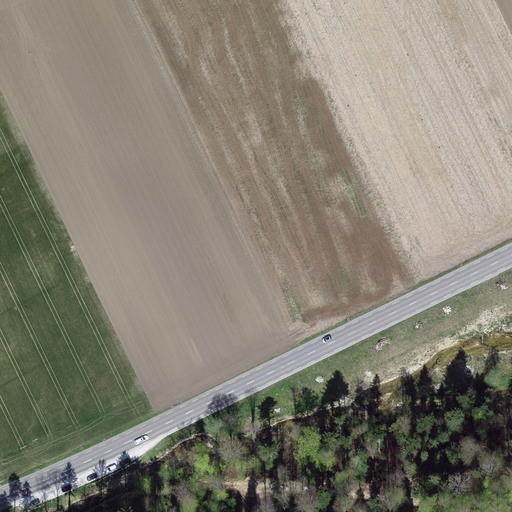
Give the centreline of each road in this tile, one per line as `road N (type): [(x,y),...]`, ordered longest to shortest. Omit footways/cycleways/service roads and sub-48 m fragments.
road 1 (primary): [(511,255),(0,497)]
road 2 (track): [(238,485),(511,511)]
